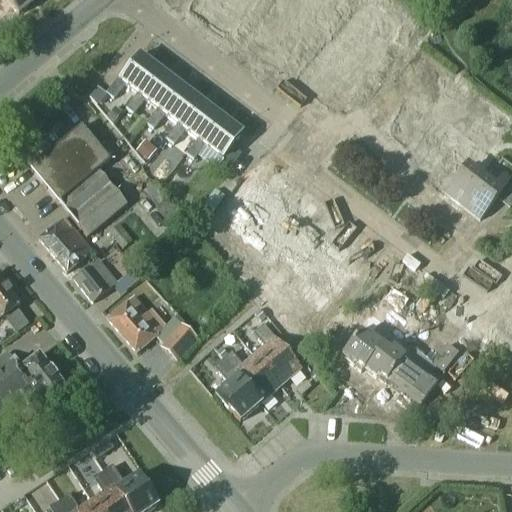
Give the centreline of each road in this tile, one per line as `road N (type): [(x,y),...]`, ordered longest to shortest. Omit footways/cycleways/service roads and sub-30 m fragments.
road 1 (residential): [(491,305),(316,176),(279,115),(132,0)]
road 2 (secondary): [(239,511),(0,233)]
road 3 (residential): [(511,465),(304,453),(239,511)]
road 4 (secondary): [(0,83),(98,0)]
